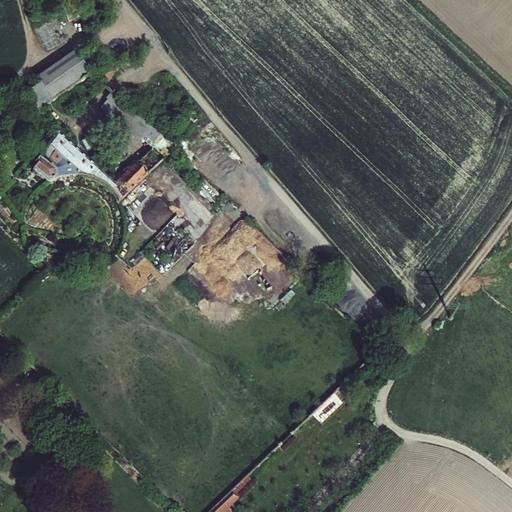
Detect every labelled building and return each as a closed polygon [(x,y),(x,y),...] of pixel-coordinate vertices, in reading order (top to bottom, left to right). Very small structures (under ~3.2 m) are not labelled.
[(40,78),(45,85),(83,59),(79,52),(40,78)] [(117,53),(97,75),(109,86),(131,64),(117,53)] [(83,86),(94,96),(153,150),(118,184),(100,167),(88,180),(93,182),(104,187),(114,194),(120,203),(132,192),(139,199),(161,177),(155,171),(159,167),(164,172),(184,153),(109,86),(97,75),(96,77),(83,59),(45,85),(25,98),(37,116),(42,113),(45,116),(49,113),(46,110),(70,95),(83,86)] [(83,108),(94,96),(83,86),(70,95),(83,108)] [(36,170),(38,172),(50,184),(59,181),(73,179),(80,179),(78,168),(59,150),(54,156),(57,159),(50,166),(43,159),(63,132),(37,161),(36,160),(36,161),(40,165),(36,170)] [(63,132),(43,159),(50,166),(57,159),(54,156),(59,150),(78,168),(80,179),(84,179),(88,180),(100,167),(63,132)] [(183,227),(195,239),(198,236),(193,232),(196,228),(189,221),(183,227)]
